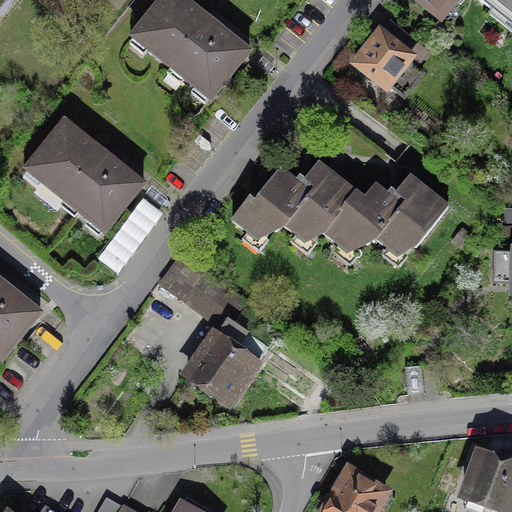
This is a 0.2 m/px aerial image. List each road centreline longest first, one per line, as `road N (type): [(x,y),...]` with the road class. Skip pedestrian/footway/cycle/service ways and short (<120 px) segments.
road 1 (residential): [(102,327),(361,0)]
road 2 (residential): [(327,438),(35,466)]
road 3 (residential): [(511,417),(327,438)]
road 4 (residential): [(35,466),(48,399),(102,327)]
road 5 (residential): [(0,243),(102,327)]
